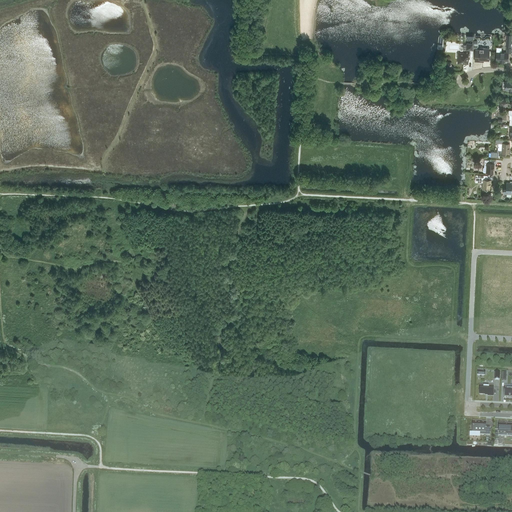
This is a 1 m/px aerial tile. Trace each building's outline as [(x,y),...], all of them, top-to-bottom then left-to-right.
[(480,62),(481,61),(481,60),(489,60),(490,49),(480,48),(480,50),(476,50),(475,61),(480,62)] [(470,59),(470,53),(466,52),(466,54),(457,53),(457,58),(458,58),(458,63),(464,64),(464,63),(468,63),(468,59),(470,59)] [(508,61),(508,53),(497,52),(496,60),(508,61)] [(491,152),(490,157),(498,158),(498,156),(506,156),(506,153),(510,153),(510,150),(509,150),(510,143),(509,143),(509,140),(495,140),(495,143),(498,144),(502,144),(502,150),(498,150),(497,150),(497,152),(491,152)] [(493,173),(494,164),(491,163),(491,160),(485,160),(484,167),(483,168),(483,173),(493,173)] [(476,175),(475,180),(477,181),(480,181),(480,182),(483,183),(482,191),(486,191),(486,190),(490,190),(490,180),(487,180),(488,176),(480,175),(476,175)] [(511,187),(511,182),(506,182),(506,189),(503,189),(503,194),(511,194),(511,188),(511,187)] [(495,230),(495,243),(503,244),(503,234),(508,234),(508,227),(501,227),(500,230),(495,230)] [(128,250),(120,256),(124,261),(128,258),(129,261),(133,259),(130,255),(129,253),(128,250)] [(501,271),(502,264),(497,264),(497,263),(493,263),(488,263),(487,274),(501,275),(501,278),(507,279),(507,272),(501,271)] [(493,396),(494,386),(480,385),(480,394),(488,395),(488,396),(493,396)] [(486,427),(486,422),(473,421),(472,432),(480,432),(480,435),(489,435),(490,427),(486,427)] [(511,427),(511,424),(499,423),(498,431),(508,432),(507,436),(511,436),(511,429),(511,427)]
